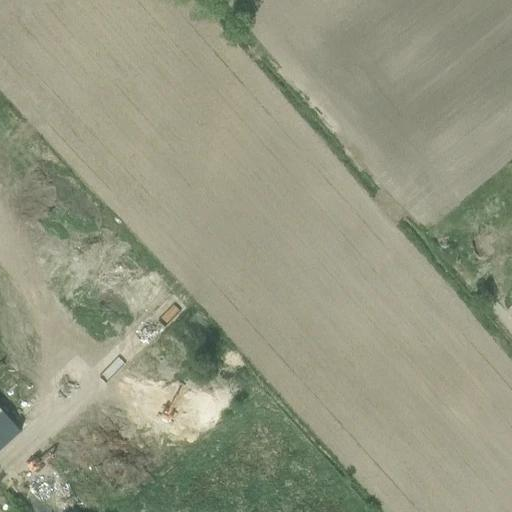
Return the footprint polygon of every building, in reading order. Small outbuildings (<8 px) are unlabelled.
[(146,258),(117,275),(123,284),(152,267),(146,258)] [(66,344),(81,330),(72,321),(58,334),(66,344)] [(67,386),(94,378),(90,363),(63,371),(67,386)] [(468,383),(461,391),(478,406),(485,398),(468,383)] [(0,463),(30,438),(0,401),(0,463)] [(100,511),(45,452),(6,488),(28,511),(100,511)]
